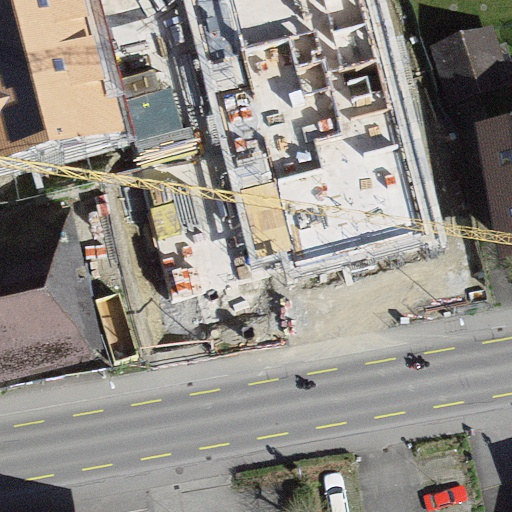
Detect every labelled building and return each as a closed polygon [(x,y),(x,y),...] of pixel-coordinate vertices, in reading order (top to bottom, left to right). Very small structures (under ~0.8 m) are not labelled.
[(0,0),(0,163),(113,135),(77,0),(0,0)] [(227,0),(296,268),(422,236),(361,0),(227,0)] [(457,100),(502,84),(485,30),(439,45),(457,100)] [(510,248),(511,247),(511,141),(492,146),(510,248)] [(0,366),(93,343),(66,240),(0,256),(0,366)]
